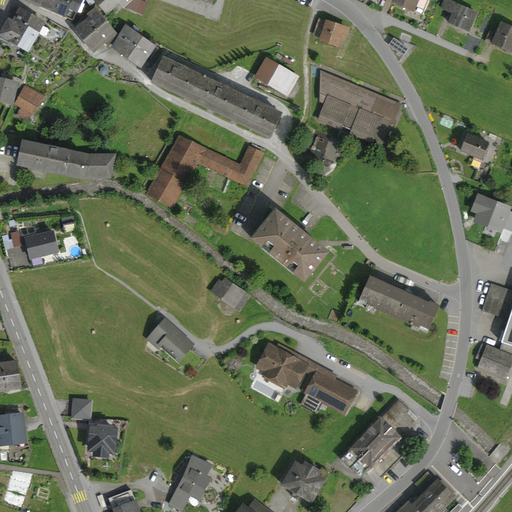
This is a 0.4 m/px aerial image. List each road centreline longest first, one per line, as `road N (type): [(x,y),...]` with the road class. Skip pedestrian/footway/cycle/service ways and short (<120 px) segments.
road 1 (residential): [(465,298),(378,261),(279,150),(142,80)]
road 2 (residential): [(465,298),(454,208),(427,127),(394,64),(341,2)]
road 3 (primary): [(0,291),(85,511)]
road 4 (residential): [(441,429),(401,395),(277,328)]
road 5 (residential): [(341,2),(472,60)]
road 6 (residential): [(441,429),(461,356),(465,298)]
